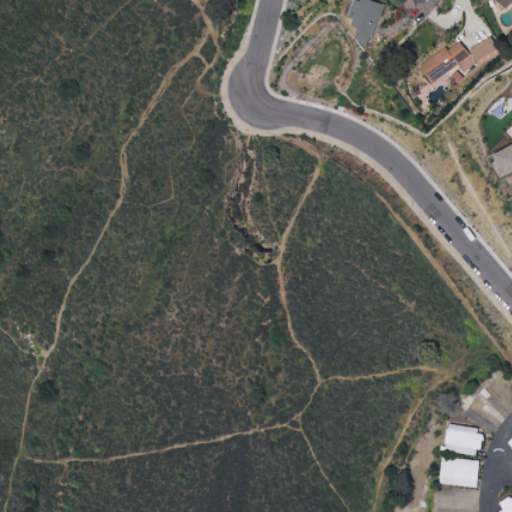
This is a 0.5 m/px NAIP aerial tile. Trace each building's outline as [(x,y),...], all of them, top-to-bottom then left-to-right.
[(385,5),(371,0),(362,0),(362,2),(354,0),(349,17),(355,19),(352,27),(360,30),(357,41),(371,46),(385,5)] [(511,0),(497,0),(494,3),(502,12),(511,2),(511,0)] [(478,66),(501,53),(491,37),(469,50),(478,66)] [(432,83),(472,57),(461,41),(421,67),(432,83)] [(511,144),(493,154),(504,175),(511,171),(511,144)] [(482,428),(449,425),(446,451),(480,455),(482,428)] [(479,486),(480,460),(443,459),(442,485),(479,486)] [(500,511),(511,511),(511,497),(500,504),(504,510),(500,511)]
